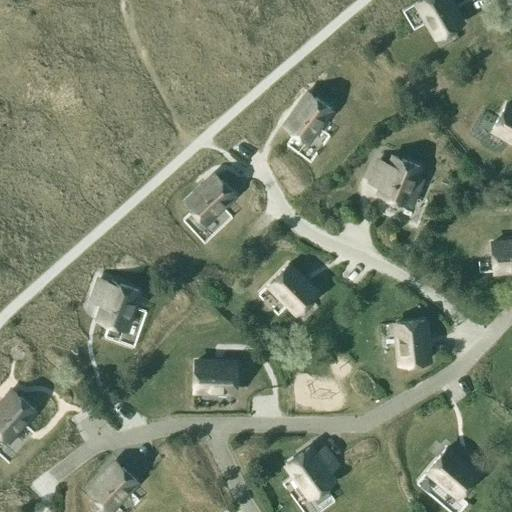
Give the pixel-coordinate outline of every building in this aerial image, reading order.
[(461,23),(447,0),(420,0),(416,2),(437,37),(461,23)] [(330,109),(307,92),(283,124),(306,141),(330,109)] [(511,139),(511,107),(505,104),(492,129),(511,139)] [(373,165),(365,184),(379,190),(378,193),(404,203),(405,201),(410,203),(420,178),(415,176),(419,166),(393,156),(387,170),(373,165)] [(214,174),(185,201),(204,222),(233,194),(214,174)] [(493,271),(511,269),(511,240),(491,243),(493,271)] [(316,292),(287,264),(268,284),(296,312),(316,292)] [(111,281),(110,283),(96,278),(87,302),(102,307),(98,319),(124,328),(137,290),(111,281)] [(399,363),(427,360),(423,320),(395,323),(399,363)] [(234,363),(194,361),(193,389),(233,391),(234,363)] [(365,397),(374,394),(373,389),(363,392),(365,397)] [(33,409),(12,391),(0,404),(0,433),(7,439),(33,409)] [(445,448),(427,470),(457,496),(475,474),(474,473),(483,463),(458,441),(452,448),(457,452),(454,456),(445,448)] [(313,454),(309,447),(286,464),(310,496),(332,480),(326,472),(336,465),(323,447),(313,454)] [(108,510),(136,481),(115,461),(88,491),(108,510)]
